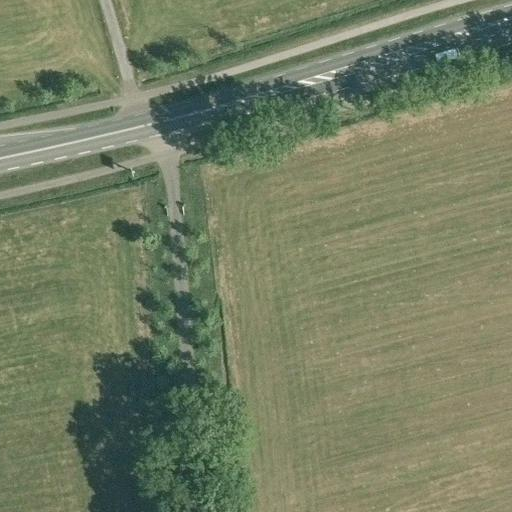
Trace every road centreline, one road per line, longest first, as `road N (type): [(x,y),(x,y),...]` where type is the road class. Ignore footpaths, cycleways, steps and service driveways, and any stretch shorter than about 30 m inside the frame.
road 1 (unclassified): [(197,511),(161,122)]
road 2 (secondary): [(161,122),(511,29)]
road 3 (secondary): [(0,158),(161,122)]
